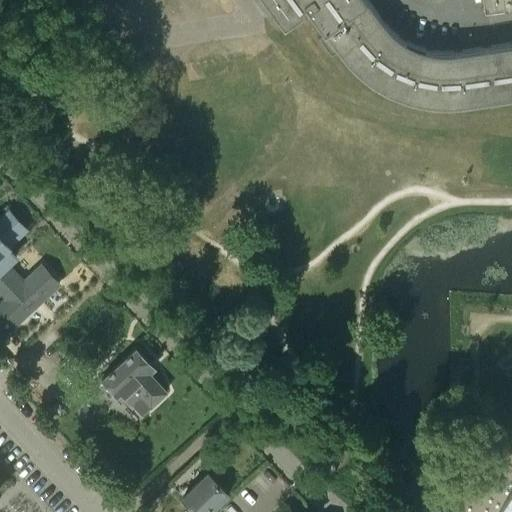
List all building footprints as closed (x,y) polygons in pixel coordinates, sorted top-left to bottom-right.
[(266,0),(284,24),(304,9),(301,5),(304,3),(336,46),(344,57),(348,61),(355,68),(361,73),(368,79),(375,83),(382,88),(388,91),(395,94),(402,96),(407,98),(410,99),(418,101),(424,102),(428,103),(436,104),(447,104),(455,104),(464,103),(469,103),(478,101),(511,96),(511,0),(482,0),(484,8),(511,3),(511,42),(460,50),(454,51),(445,52),(442,51),(435,51),(431,50),(427,49),(422,48),(413,45),(407,42),(405,41),(402,39),(398,36),(393,32),(387,26),(383,22),(382,20),(380,18),(379,16),(375,11),(367,0),(266,0)] [(91,112),(87,111),(82,110),(74,116),(73,125),(78,133),(87,134),(95,129),(97,120),(91,112)] [(111,139),(113,140),(119,141),(126,136),(127,128),(123,122),(115,120),(108,125),(107,133),(111,139)] [(0,294),(4,299),(0,302),(0,329),(4,334),(58,284),(40,265),(23,281),(6,263),(15,255),(7,246),(25,229),(8,210),(0,217),(0,294)] [(116,394),(122,400),(125,404),(129,400),(142,413),(166,390),(144,367),(150,362),(135,347),(101,379),(116,394)] [(2,354),(0,355),(0,370),(0,371),(9,364),(2,354)] [(207,472),(182,497),(196,511),(209,511),(228,494),(207,472)] [(511,511),(511,491),(503,505),(498,511),(511,511)]
